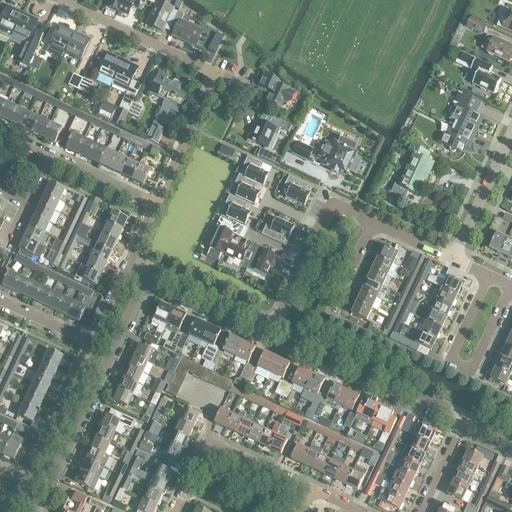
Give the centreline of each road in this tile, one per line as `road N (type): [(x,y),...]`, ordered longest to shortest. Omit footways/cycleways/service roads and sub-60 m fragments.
road 1 (residential): [(154,204),(214,74),(62,0)]
road 2 (residential): [(150,270),(36,511)]
road 3 (residential): [(464,421),(274,329)]
road 4 (residential): [(510,287),(470,370),(450,360),(488,276)]
road 5 (residential): [(173,511),(207,439),(311,487)]
road 6 (residential): [(372,222),(332,204),(274,329)]
road 7 (residential): [(25,481),(90,342)]
road 8 (residential): [(453,260),(511,134)]
road 9 (residential): [(274,329),(150,270)]
